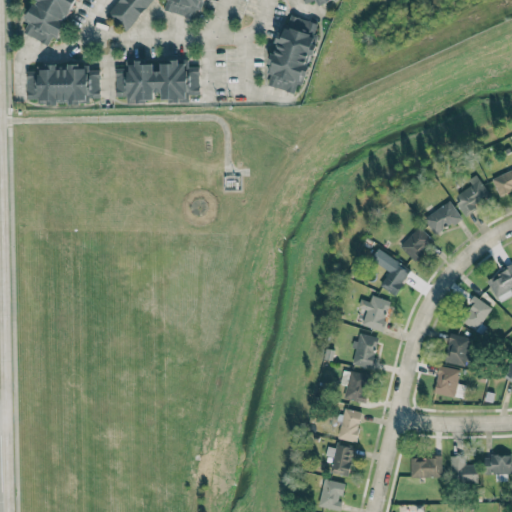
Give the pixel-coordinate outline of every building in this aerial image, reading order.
[(23,32),(49,44),(52,37),(59,40),(77,0),(37,0),(27,22),(28,23),(23,32)] [(126,31),(153,0),(118,0),(106,13),(126,31)] [(167,0),(164,8),(192,20),(196,9),(200,11),(204,0),(167,0)] [(268,85),(295,93),(297,84),(302,85),(313,50),(310,49),(318,23),(290,15),(284,34),(278,32),(266,73),(271,74),(268,85)] [(200,66),(179,65),(179,61),(161,61),(161,71),(153,71),(154,61),(136,61),(126,61),(126,68),(116,68),(116,96),(127,96),(127,102),(154,102),(154,92),(162,92),(162,101),(189,101),(189,94),(199,94),(200,66)] [(27,100),(47,99),(47,103),(70,103),(70,104),(80,104),(80,99),(100,98),(99,69),(87,70),(87,64),(68,64),(68,69),(57,69),(57,65),(37,65),(37,71),(27,71),(27,100)] [(498,194),(511,189),(511,169),(492,177),(498,194)] [(465,214),(491,196),(478,178),(452,195),(465,214)] [(435,235),(461,218),(449,200),(423,218),(435,235)] [(415,261),(433,240),(418,226),(399,247),(415,261)] [(370,259),(389,271),(380,285),(395,295),(410,271),(377,249),(370,259)] [(511,287),(511,264),(486,279),(496,297),(511,287)] [(362,326),(382,331),(390,300),(371,295),(370,301),(360,299),(358,307),(366,309),(362,326)] [(476,331),(492,308),(474,296),(458,319),(476,331)] [(356,348),(352,364),(371,368),(378,337),(357,332),(354,348),(356,348)] [(470,364),(472,336),(448,334),(445,362),(470,364)] [(511,356),(500,374),(511,382),(511,356)] [(371,375),(350,371),(344,398),(364,403),(371,375)] [(357,441),(361,411),(343,409),(339,439),(357,441)] [(327,446),(326,456),(332,456),(330,473),(349,475),(352,445),(336,444),(336,447),(327,446)] [(511,474),(511,454),(485,455),(485,474),(511,474)] [(477,464),(466,464),(466,455),(450,456),(451,483),(478,482),(477,464)] [(411,456),(411,477),(441,477),(441,457),(411,456)] [(344,483),(324,479),(318,506),(340,511),(342,501),(340,501),(344,483)]
